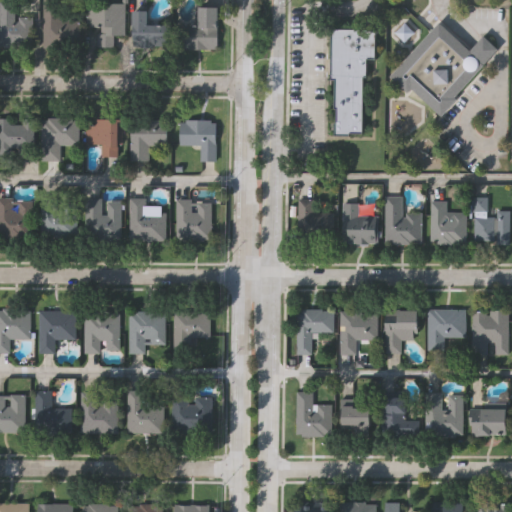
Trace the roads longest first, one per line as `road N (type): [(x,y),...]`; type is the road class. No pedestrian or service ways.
road 1 (residential): [(511,276),(0,274)]
road 2 (secondary): [(245,9),(234,511)]
road 3 (secondary): [(269,511),(274,151)]
road 4 (residential): [(243,84),(0,83)]
road 5 (residential): [(511,469),(270,470)]
road 6 (residential): [(236,466),(0,467)]
road 7 (secondary): [(274,151),(277,0)]
